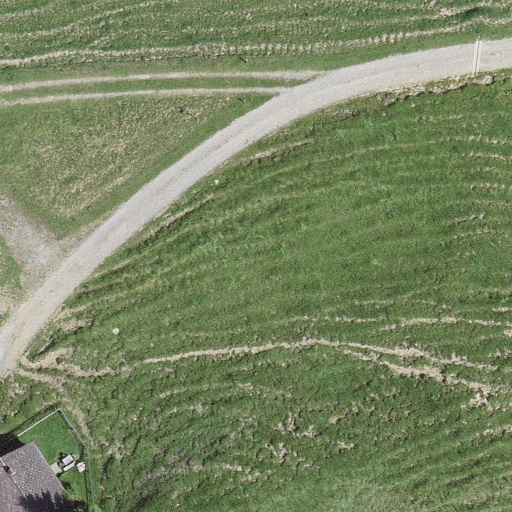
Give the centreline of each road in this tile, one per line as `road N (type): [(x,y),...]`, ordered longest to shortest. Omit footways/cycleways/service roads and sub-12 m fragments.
road 1 (track): [(60,279),(193,171),(339,83),(511,51)]
road 2 (track): [(0,97),(339,83)]
